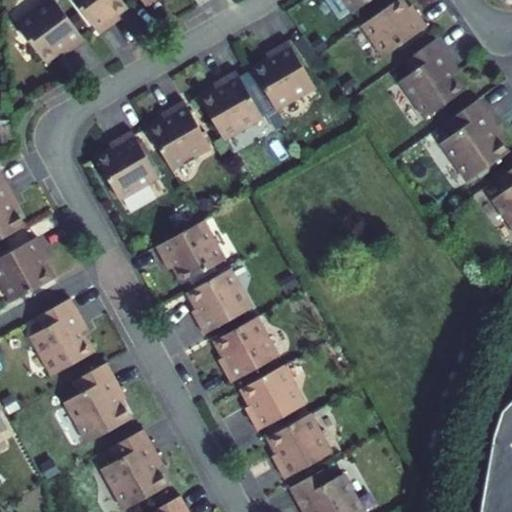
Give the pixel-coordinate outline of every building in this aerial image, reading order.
[(64,56),(85,40),(54,0),(48,0),(17,24),(46,63),(60,52),(64,56)] [(117,14),(127,7),(122,0),(73,0),(99,34),(121,19),(117,14)] [(325,0),(339,18),(351,10),(353,12),(370,0),(325,0)] [(407,8),(401,0),(396,0),(362,25),(384,57),(427,27),(412,5),(407,8)] [(459,72),(436,39),(404,61),(412,73),(400,81),(425,117),(465,90),(454,75),(459,72)] [(252,68),(276,110),(315,87),(288,40),(265,54),(268,59),(252,68)] [(200,98),(224,139),(263,117),(236,71),(213,84),(216,89),(200,98)] [(501,132),(478,99),(445,122),(453,134),(441,143),(468,181),(508,152),(497,135),(501,132)] [(147,128),(171,170),(211,147),(184,100),(161,113),(163,118),(147,128)] [(9,124),(0,125),(0,142),(0,146),(11,145),(9,124)] [(95,157),(119,199),(159,177),(132,130),(108,143),(111,148),(95,157)] [(511,168),(497,179),(505,190),(493,199),(511,226),(511,168)] [(19,206),(0,170),(0,239),(25,226),(14,208),(19,206)] [(203,220),(156,246),(169,270),(173,267),(182,283),(225,260),(203,220)] [(0,256),(0,280),(12,302),(54,278),(45,262),(49,260),(37,236),(0,256)] [(251,308),(229,269),(187,292),(196,308),(191,311),(204,334),(251,308)] [(71,298),(37,317),(43,329),(30,336),(52,375),(94,351),(85,336),(90,333),(71,298)] [(278,356),(256,317),(214,340),(223,357),(218,359),(231,382),(278,356)] [(126,398),(106,362),(71,382),(78,394),(65,402),(87,443),(131,418),(121,401),(126,398)] [(305,404),(283,365),(240,388),(249,405),(245,407),(257,430),(305,404)] [(511,511),(511,400),(502,411),(488,459),(479,511),(511,511)] [(332,452),(309,413),(267,437),(276,453),(271,455),(284,479),(332,452)] [(163,464),(143,429),(108,448),(115,461),(102,468),(124,509),(168,485),(158,467),(163,464)] [(330,481),(323,469),(289,487),(302,511),(363,511),(343,474),(330,481)] [(189,511),(180,496),(154,510),(155,511),(189,511)]
